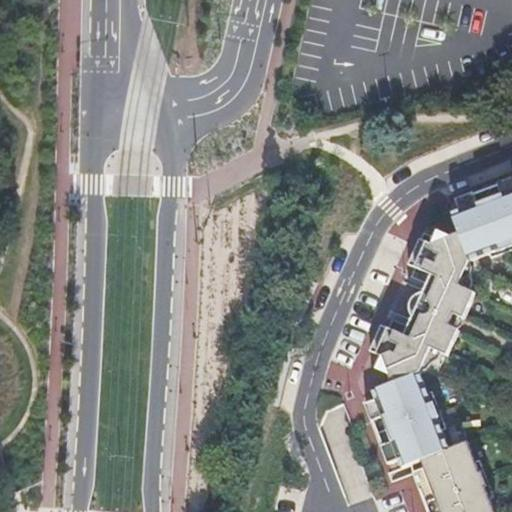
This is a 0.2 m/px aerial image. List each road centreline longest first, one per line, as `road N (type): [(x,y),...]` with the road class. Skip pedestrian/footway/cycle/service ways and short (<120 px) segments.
road 1 (residential): [(330,511),(304,407),(373,229),(412,189),(511,146)]
road 2 (primary): [(102,109),(78,511)]
road 3 (primary): [(153,511),(168,113)]
road 4 (residential): [(258,0),(230,87),(215,103),(168,113)]
road 5 (primary): [(168,113),(126,0)]
